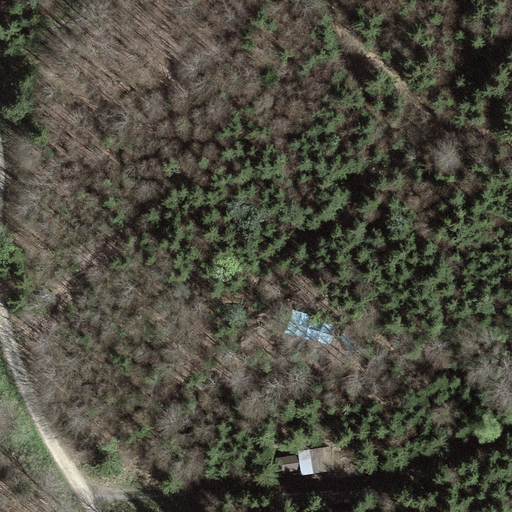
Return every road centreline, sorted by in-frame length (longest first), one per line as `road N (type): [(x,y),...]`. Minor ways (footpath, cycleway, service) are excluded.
road 1 (track): [(80,492),(380,473),(511,424)]
road 2 (track): [(0,319),(35,409),(92,511)]
